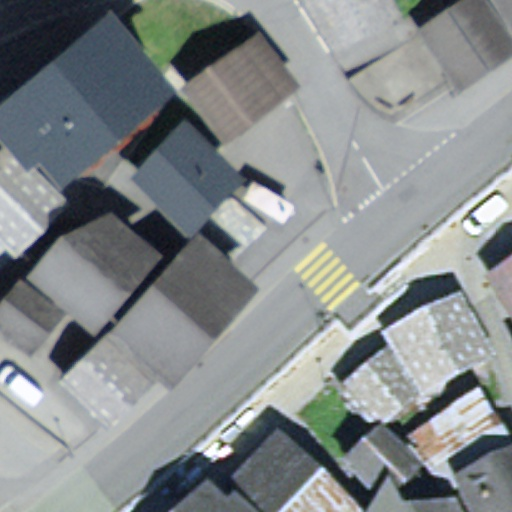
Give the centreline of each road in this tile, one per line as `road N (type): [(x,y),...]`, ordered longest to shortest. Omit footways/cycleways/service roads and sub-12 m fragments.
road 1 (tertiary): [(81,511),(409,212)]
road 2 (residential): [(409,212),(383,185),(300,48),(256,0)]
road 3 (residential): [(511,394),(474,290),(475,252),(511,211)]
road 4 (tertiary): [(409,212),(511,136)]
